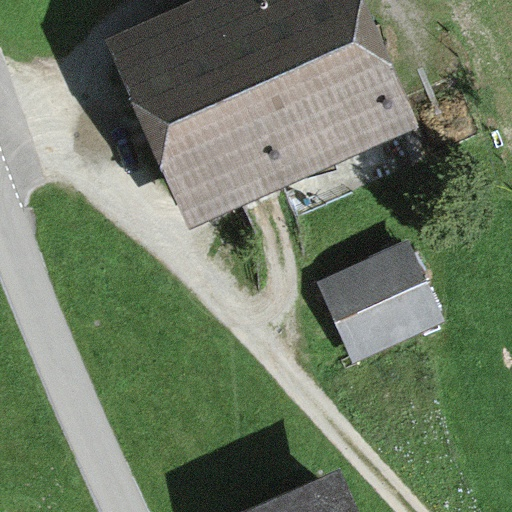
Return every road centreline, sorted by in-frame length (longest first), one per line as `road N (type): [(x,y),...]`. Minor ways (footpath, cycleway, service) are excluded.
road 1 (track): [(414,511),(167,238),(78,165),(0,122)]
road 2 (unclassified): [(122,511),(0,209)]
